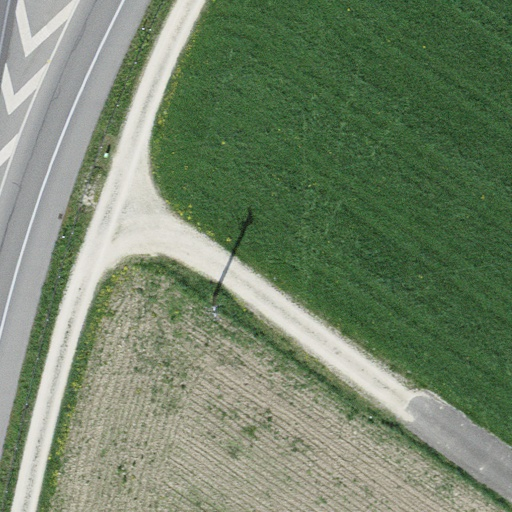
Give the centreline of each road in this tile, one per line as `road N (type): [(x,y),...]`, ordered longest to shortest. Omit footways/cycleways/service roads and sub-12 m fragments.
road 1 (track): [(511,474),(221,266),(107,213)]
road 2 (track): [(23,511),(63,347),(107,213)]
road 3 (motorway): [(0,265),(24,182),(102,0)]
road 4 (track): [(107,213),(191,0)]
